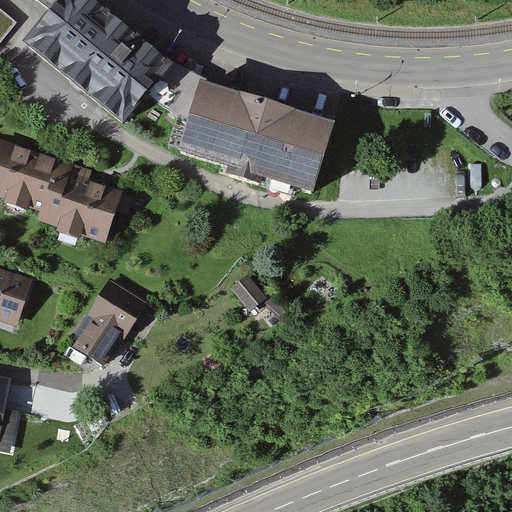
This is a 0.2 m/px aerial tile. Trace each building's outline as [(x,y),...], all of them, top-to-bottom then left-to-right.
[(173,67),(92,0),(62,0),(24,45),(122,127),(173,67)] [(0,41),(16,22),(0,8),(0,41)] [(332,128),(201,85),(178,152),(309,196),(332,128)] [(86,174),(0,147),(0,208),(31,218),(28,228),(94,249),(111,198),(82,189),(86,174)] [(0,328),(9,332),(26,285),(0,275),(0,328)] [(234,277),(214,292),(231,316),(251,301),(234,277)] [(147,305),(113,280),(69,340),(104,365),(147,305)] [(0,423),(10,374),(0,371),(0,423)]
